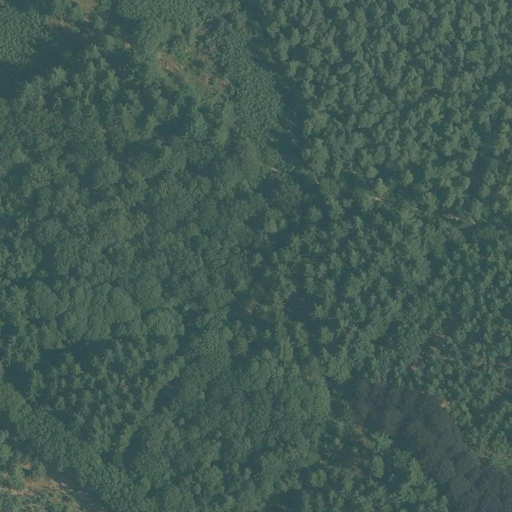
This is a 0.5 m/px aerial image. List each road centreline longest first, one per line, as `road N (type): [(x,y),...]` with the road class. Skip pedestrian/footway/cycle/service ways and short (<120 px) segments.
road 1 (track): [(0,270),(61,316),(104,331),(216,332),(278,374),(412,425),(502,511)]
road 2 (track): [(511,235),(0,106)]
road 3 (unclassified): [(153,511),(0,395)]
road 4 (track): [(127,511),(0,415)]
